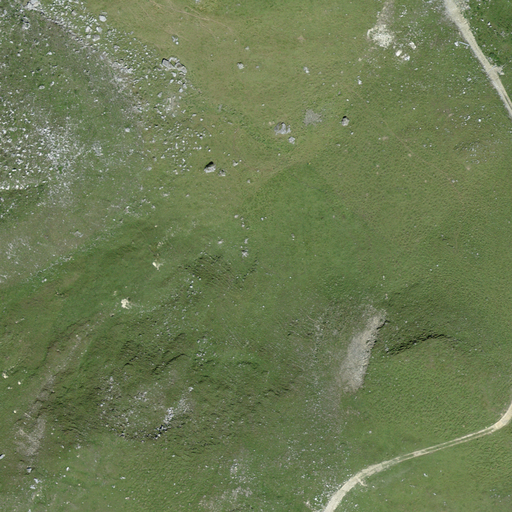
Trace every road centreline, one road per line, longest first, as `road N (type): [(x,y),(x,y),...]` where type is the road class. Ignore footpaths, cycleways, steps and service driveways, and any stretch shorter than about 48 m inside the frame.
road 1 (track): [(511,414),(502,428),(353,472),(324,511)]
road 2 (track): [(449,0),(511,105)]
